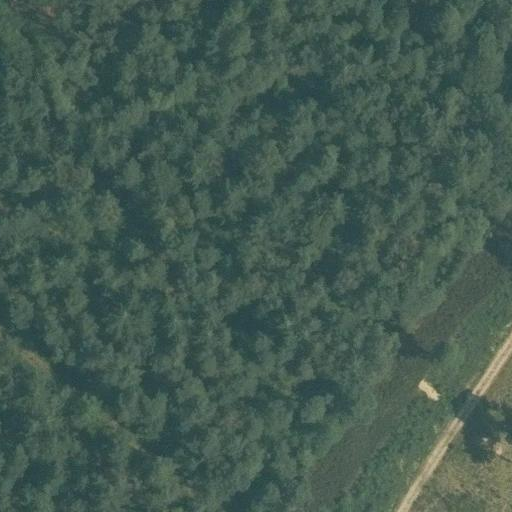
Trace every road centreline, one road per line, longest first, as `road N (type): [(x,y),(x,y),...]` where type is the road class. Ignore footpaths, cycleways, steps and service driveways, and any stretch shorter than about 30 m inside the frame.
road 1 (track): [(221,511),(0,334)]
road 2 (track): [(403,511),(511,342)]
